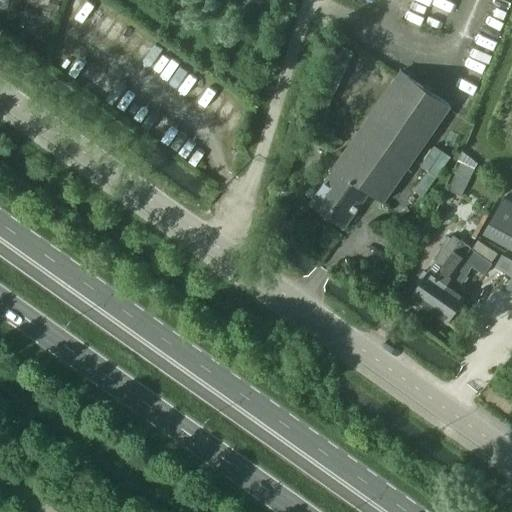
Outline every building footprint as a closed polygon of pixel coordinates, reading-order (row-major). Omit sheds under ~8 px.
[(381,202),(449,107),(400,71),(332,167),(333,168),(308,204),(342,229),(368,193),(381,202)] [(462,199),(477,166),(466,157),(470,153),(463,148),(444,191),(462,199)] [(511,250),(511,204),(504,200),(484,235),(511,250)] [(429,309),(460,265),(469,249),(452,237),(450,240),(447,237),(439,249),(442,251),(441,252),(439,250),(435,256),(437,258),(426,274),(423,271),(415,283),(418,285),(411,296),(429,309)] [(447,322),(463,298),(457,294),(462,287),(459,284),(471,267),(484,276),(492,265),(469,249),(460,265),(429,309),(447,322)]
